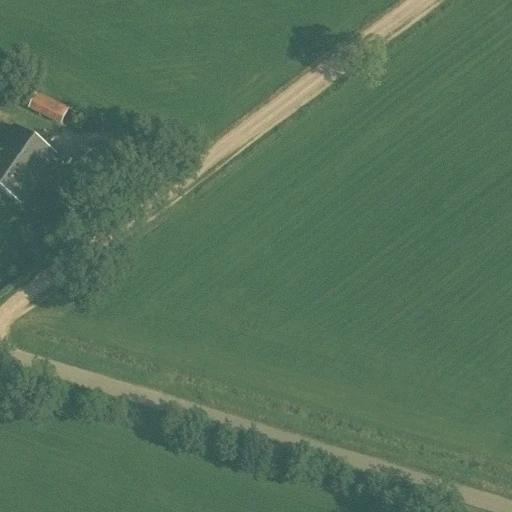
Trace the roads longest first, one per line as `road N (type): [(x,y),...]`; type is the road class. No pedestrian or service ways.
road 1 (track): [(0,314),(433,0)]
road 2 (unclassified): [(511,507),(0,350)]
